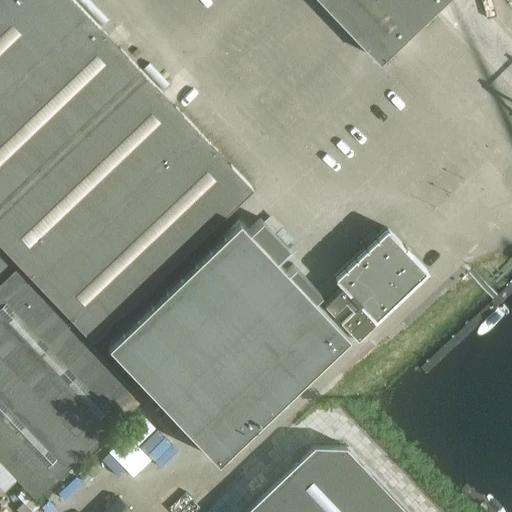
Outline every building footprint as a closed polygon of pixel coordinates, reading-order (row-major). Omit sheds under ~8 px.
[(0,0),(0,243),(90,338),(251,187),(74,0),(0,0)] [(325,0),(383,61),(447,0),(325,0)] [(237,219),(104,344),(214,460),(346,336),(351,332),(357,338),(375,321),(374,320),(427,270),(387,227),(332,279),(340,287),(319,307),(309,296),(320,286),(293,257),(282,267),(274,258),(287,246),(286,245),(263,221),(260,217),(246,229),(237,219)] [(0,249),(0,462),(34,499),(142,398),(0,249)] [(108,451),(132,475),(150,458),(126,433),(108,451)] [(408,511),(345,445),(313,444),(310,447),(311,449),(244,511),(408,511)] [(132,511),(118,497),(101,511),(132,511)]
